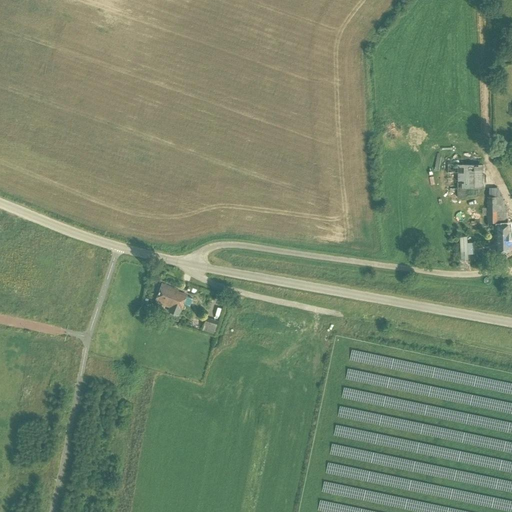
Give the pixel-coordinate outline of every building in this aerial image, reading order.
[(399,151),(398,131),(383,132),(384,151),(399,151)] [(457,188),(465,189),(481,189),(482,165),(457,165),(457,188)] [(465,197),(465,189),(457,188),(457,197),(465,197)] [(497,223),(497,205),(486,205),(487,223),(497,223)] [(496,226),(497,253),(508,253),(508,251),(511,250),(511,227),(507,227),(507,225),(496,226)] [(459,237),(460,260),(461,260),(462,261),(466,261),(467,260),(468,260),(467,237),(459,237)] [(186,295),(185,297),(176,293),(177,290),(161,284),(157,289),(154,297),(154,303),(169,309),(168,312),(178,316),(179,311),(180,311),(183,305),(189,307),(193,299),(186,296),(186,295)] [(214,334),(218,321),(212,320),(209,332),(214,334)]
